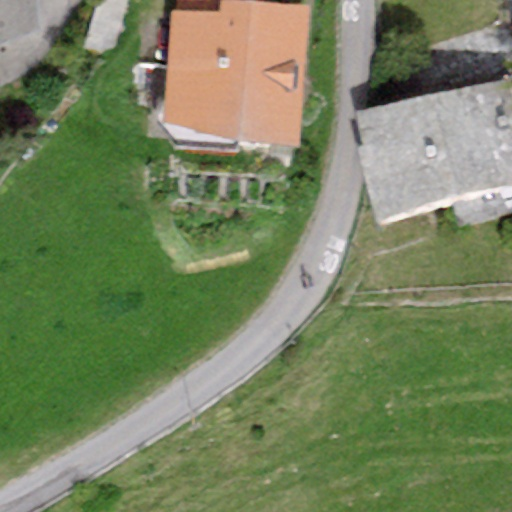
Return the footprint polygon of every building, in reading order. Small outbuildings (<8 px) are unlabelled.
[(36,0),(0,0),(0,44),(41,29),(36,0)] [(126,0),(95,0),(84,50),(104,55),(115,49),(126,0)] [(175,10),(169,10),(161,122),(298,146),(306,6),(242,1),(223,0),(219,0),(219,12),(175,10)] [(175,0),(175,10),(219,12),(219,0),(223,0),(242,1),(241,0),(175,0)] [(511,92),(507,75),(358,114),(366,146),(358,148),(378,222),(496,191),(502,215),(511,212),(511,92)]
